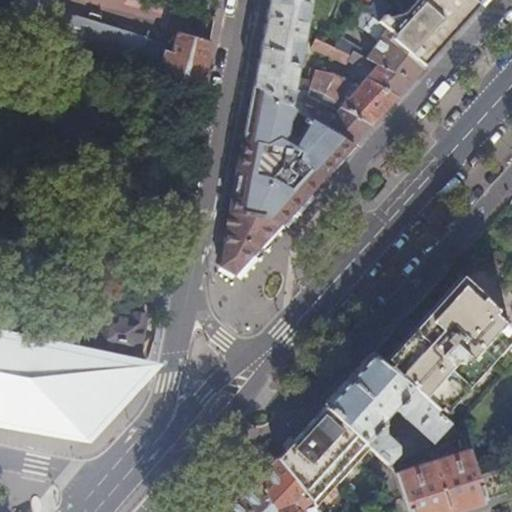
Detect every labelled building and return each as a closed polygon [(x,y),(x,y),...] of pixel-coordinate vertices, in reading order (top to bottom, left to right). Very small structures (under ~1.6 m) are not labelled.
[(25,0),(4,0),(0,16),(17,22),(15,28),(39,36),(39,34),(146,67),(145,69),(201,86),(209,44),(176,34),(172,49),(147,42),(147,39),(98,24),(102,14),(90,11),(87,20),(50,9),(25,2),(25,0)] [(52,2),(44,0),(25,0),(25,2),(50,9),(52,2)] [(238,85),(290,111),(296,81),(310,0),(251,0),(249,12),(247,22),(238,85)] [(389,42),(421,69),(479,6),(472,0),(416,0),(402,17),(386,19),(382,16),(374,24),(391,39),(389,42)] [(296,81),(290,111),(304,118),(315,123),(353,145),(368,129),(381,114),(396,97),(421,69),(389,42),(391,39),(374,24),(370,20),(366,24),(359,18),(358,18),(351,29),(370,53),(361,62),(348,56),(343,65),(350,68),(352,64),(369,73),(359,84),(334,76),(314,74),(312,84),(296,81)] [(341,67),(343,65),(348,56),(314,40),(309,51),(341,67)] [(290,111),(238,85),(229,145),(220,203),(210,264),(209,269),(217,275),(224,279),(228,277),(353,145),(315,123),(304,118),(290,111)] [(380,364),(385,369),(434,414),(511,329),(504,323),(502,326),(492,317),(496,313),(479,299),(481,298),(458,278),(453,283),(444,274),(440,278),(450,286),(380,364)] [(104,322),(99,342),(138,351),(145,322),(115,315),(104,322)] [(0,348),(0,439),(83,455),(143,392),(132,376),(0,348)] [(341,388),(323,408),(369,449),(386,465),(395,456),(394,448),(393,447),(396,444),(387,436),(384,439),(382,437),(380,417),(383,413),(394,413),(429,445),(447,426),(434,414),(385,369),(380,364),(370,355),(359,367),(341,388)] [(369,449),(323,408),(289,445),(275,460),(309,504),(314,510),(369,449)] [(309,504),(275,460),(261,448),(253,457),(241,470),(255,483),(273,511),(315,511),(314,510),(309,504)] [(393,475),(404,511),(453,511),(481,503),(465,452),(393,475)] [(492,468),(484,476),(497,472),(492,468)] [(273,511),(255,483),(241,470),(202,511),(273,511)]
